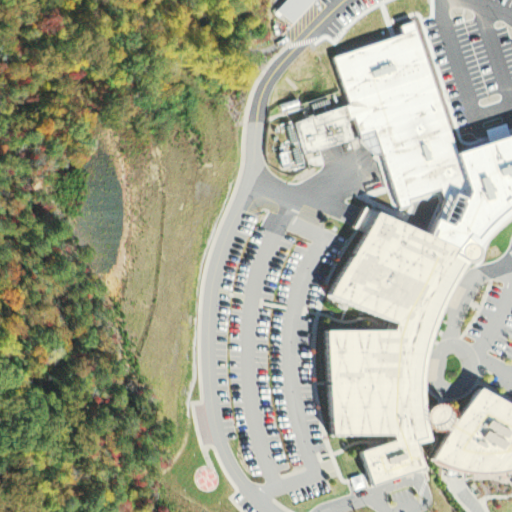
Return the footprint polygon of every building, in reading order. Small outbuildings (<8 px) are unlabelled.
[(291,27),(315,0),(289,0),(277,14),(291,27)] [(330,54),(400,34),(396,23),(415,17),(458,154),(511,135),(511,202),(461,219),(456,221),(450,223),(447,212),(441,213),(434,197),(398,209),(373,133),(355,135),(330,54)] [(458,251),(363,207),(355,227),(365,232),(341,294),(395,321),(394,329),(339,330),(337,435),(394,434),(394,441),(363,451),(373,485),(430,466),(421,443),(436,440),(432,423),(434,426),(438,429),(443,431),(447,431),(451,429),(454,430),(438,457),(450,463),(459,467),(472,471),(482,472),(493,472),(505,471),(511,469),(511,409),(478,389),(460,419),(458,418),(457,413),(455,409),(451,405),(445,404),(440,405),(435,408),(432,411),(431,415),(428,387),(427,376),(428,361),(429,343),(433,325),(439,307),(444,293),(460,263),(457,261),(459,257),(463,259),(466,259),(470,258),(473,254),(473,250),(472,247),(469,244),(465,243),(463,244),(460,245),(458,249),(458,251)] [(456,221),(463,244),(465,243),(469,244),(461,219),(456,221)] [(425,383),(437,383),(438,361),(426,360),(425,383)]
